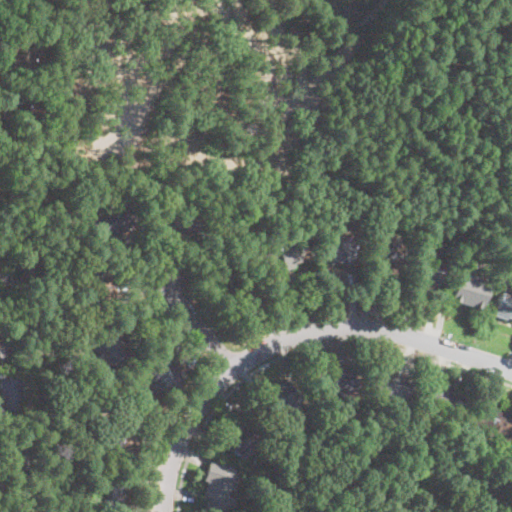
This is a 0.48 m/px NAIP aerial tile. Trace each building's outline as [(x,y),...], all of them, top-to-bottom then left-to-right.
[(32,72),(13,72),(13,56),(9,56),(9,35),(32,35),(32,72)] [(0,96),(13,103),(1,134),(0,133),(0,96)] [(120,200),(136,221),(105,242),(89,221),(100,212),(98,210),(102,206),(104,209),(107,206),(109,208),(120,200)] [(192,239),(162,233),(165,214),(195,220),(192,239)] [(340,231),(341,238),(351,237),(352,266),(345,267),(345,263),(328,264),(326,232),(340,231)] [(400,244),(397,267),(383,266),(384,261),(372,260),(375,236),(388,238),(387,242),(400,244)] [(303,240),(309,259),(293,264),(294,267),(283,271),(282,268),(265,274),(259,255),(274,249),(273,246),(286,241),(287,246),(303,240)] [(443,261),(436,287),(413,280),(420,252),(436,257),(435,259),(443,261)] [(111,285),(116,285),(115,304),(88,303),(88,288),(78,285),(79,281),(85,281),(86,268),(112,268),(111,285)] [(488,281),(479,309),(449,299),(459,271),(488,281)] [(501,293),(511,297),(511,317),(506,316),(505,320),(493,316),(501,293)] [(131,352),(112,372),(102,362),(98,366),(95,363),(97,362),(94,359),(99,354),(88,344),(107,324),(131,352)] [(156,353),(163,358),(166,353),(174,359),(172,362),(177,366),(176,368),(184,374),(169,395),(158,388),(155,392),(149,388),(152,384),(140,375),(156,353)] [(334,364),(335,367),(353,365),(356,391),(342,392),(342,395),(338,396),(338,394),(334,394),(333,391),(319,393),(316,366),(334,364)] [(410,379),(407,399),(385,398),(386,396),(372,394),(375,374),(410,379)] [(23,419),(1,421),(0,400),(0,379),(18,378),(23,419)] [(290,408),(278,416),(264,393),(285,379),(298,400),(290,408)] [(464,393),(456,418),(442,413),(441,417),(437,416),(438,413),(434,412),(435,409),(421,404),(429,379),(464,393)] [(511,414),(511,428),(507,440),(493,434),(490,441),(486,439),(487,437),(484,435),(487,429),(473,423),(484,399),(511,414)] [(243,413),(265,429),(241,458),(228,448),(228,429),(230,425),(233,427),(243,413)] [(116,458),(99,452),(109,419),(127,424),(116,458)] [(228,429),(228,448),(219,441),(228,429)] [(30,468),(9,469),(8,455),(6,455),(5,440),(28,438),(30,468)] [(280,452),(276,459),(269,454),(273,447),(280,452)] [(227,497),(227,508),(223,507),(221,511),(217,511),(204,508),(207,498),(203,496),(210,462),(228,467),(227,493),(227,497)] [(236,485),(233,492),(228,490),(227,493),(228,467),(235,469),(230,483),(236,485)] [(121,480),(119,511),(101,511),(104,479),(121,480)]
